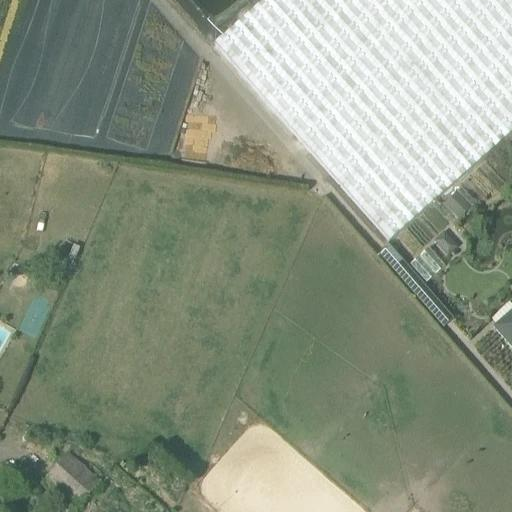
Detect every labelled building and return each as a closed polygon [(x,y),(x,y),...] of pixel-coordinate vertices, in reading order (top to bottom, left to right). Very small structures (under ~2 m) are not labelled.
[(511,134),(511,0),(266,0),(216,45),(390,242),(511,134)] [(456,194),(444,205),(444,206),(459,221),(468,213),(472,210),(457,194),(456,194)] [(444,232),(434,240),(447,255),(457,246),(444,232)] [(511,311),(496,325),(492,328),(511,351),(511,311)] [(71,511),(76,511),(101,483),(67,455),(41,486),(71,511)]
